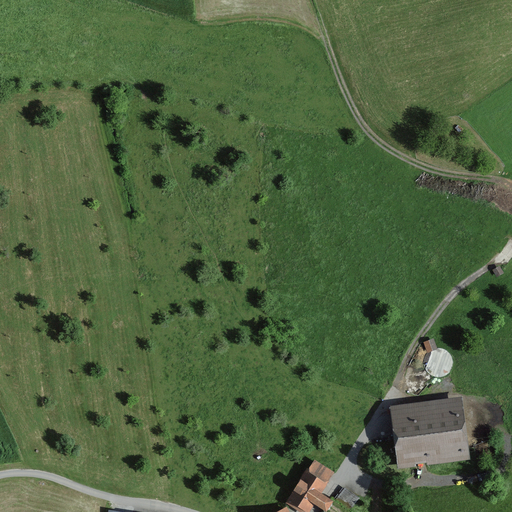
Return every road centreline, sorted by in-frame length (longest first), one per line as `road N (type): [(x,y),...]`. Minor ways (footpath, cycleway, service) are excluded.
road 1 (track): [(318,509),(375,427),(423,331),(458,289),(511,248)]
road 2 (track): [(511,186),(425,170),(365,131),(313,0)]
